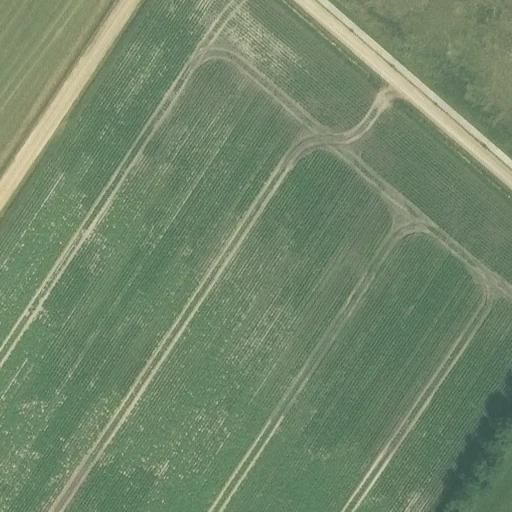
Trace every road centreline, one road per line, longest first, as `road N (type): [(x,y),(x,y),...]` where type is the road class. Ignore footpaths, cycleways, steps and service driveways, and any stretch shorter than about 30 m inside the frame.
road 1 (track): [(302,0),(511,179)]
road 2 (track): [(0,199),(132,0)]
